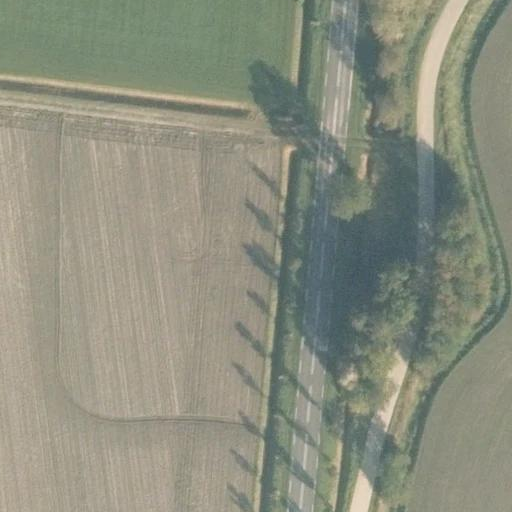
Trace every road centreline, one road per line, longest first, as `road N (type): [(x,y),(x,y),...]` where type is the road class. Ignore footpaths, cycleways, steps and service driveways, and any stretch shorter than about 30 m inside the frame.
road 1 (unclassified): [(357,511),(417,311),(426,88),(457,0)]
road 2 (primary): [(294,511),(340,0)]
